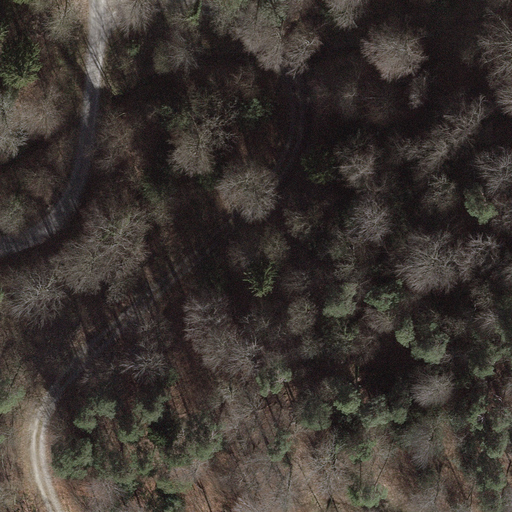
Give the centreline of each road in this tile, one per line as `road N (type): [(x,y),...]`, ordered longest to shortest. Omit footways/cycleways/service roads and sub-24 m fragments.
road 1 (track): [(97,2),(214,9),(248,22),(282,57),(298,112),(291,153),(261,196),(58,389),(38,445),(58,511)]
road 2 (track): [(0,241),(50,220),(81,170),(97,0)]
